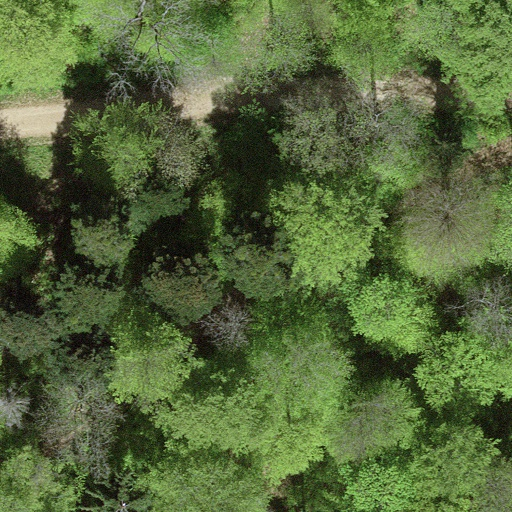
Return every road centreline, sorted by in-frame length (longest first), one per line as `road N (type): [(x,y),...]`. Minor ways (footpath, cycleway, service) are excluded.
road 1 (track): [(511,145),(297,248),(95,411),(0,474)]
road 2 (track): [(511,90),(0,123)]
